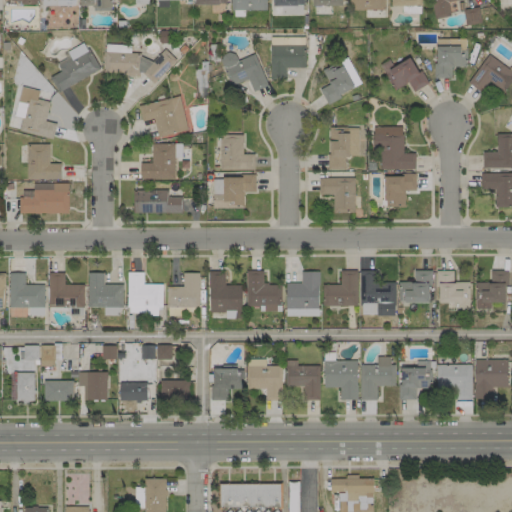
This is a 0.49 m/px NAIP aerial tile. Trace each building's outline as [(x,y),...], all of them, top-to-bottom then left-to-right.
[(110,0),(77,0),(78,6),(91,6),(91,11),(110,11),(110,0)] [(265,0),(230,0),(230,10),(266,10),(265,0)] [(383,0),(349,0),(350,10),(384,10),(383,0)] [(450,16),(447,2),(458,0),(430,0),(434,19),(450,16)] [(465,25),(479,23),(477,8),(463,10),(465,25)] [(66,51),(69,57),(57,64),(60,71),(49,77),(57,92),(99,70),(84,41),(66,51)] [(305,45),(270,44),(269,79),(285,79),(285,67),(304,68),(305,45)] [(435,78),(451,78),(451,66),(465,67),(466,47),(435,46),(435,78)] [(176,60),(164,49),(151,63),(145,58),(140,58),(135,53),(104,52),(104,73),(138,74),(140,72),(151,82),(155,83),(176,60)] [(230,86),(247,79),(252,92),(267,86),(255,54),(237,60),(233,51),(219,56),(230,86)] [(504,92),(511,79),(511,70),(486,54),(468,84),(481,92),(488,81),(504,92)] [(412,91),(425,85),(412,58),(384,71),(393,90),(408,83),(412,91)] [(319,89),(326,103),(359,86),(346,59),(322,71),(329,84),(319,89)] [(195,69),(194,96),(206,96),(206,69),(195,69)] [(14,116),(22,118),(19,131),(52,139),(55,123),(45,121),(49,102),(36,99),(38,91),(21,87),(14,116)] [(138,105),(141,121),(153,119),(157,137),(188,131),(181,96),(138,105)] [(415,169),(415,153),(402,153),(402,126),(372,127),(372,150),(380,150),(380,170),(415,169)] [(359,127),(328,127),(328,170),(345,170),(345,156),(359,156),(359,127)] [(511,133),(496,134),(496,151),(481,152),(482,168),(511,167),(511,133)] [(253,170),(253,154),(242,154),(243,135),(219,135),(219,169),(253,170)] [(48,144),(26,144),(26,179),(60,179),(60,163),(49,164),(48,144)] [(174,179),(174,144),(151,144),(151,163),(139,163),(140,179),(174,179)] [(511,207),(511,173),(479,173),(480,189),(494,189),(494,207),(511,207)] [(416,190),(415,175),(382,175),(382,206),(404,206),(404,191),(416,190)] [(243,192),(254,192),(254,176),(211,177),(212,206),(243,206),(243,192)] [(354,178),(318,178),(318,195),(333,195),(333,213),(354,212),(354,178)] [(19,197),(18,213),(67,213),(68,184),(52,183),(52,191),(33,190),(33,198),(19,197)] [(167,190),(134,190),(133,212),(180,213),(181,197),(167,197),(167,190)] [(262,270),(245,270),(246,306),(264,306),(264,312),(279,311),(279,284),(262,284),(262,270)] [(322,284),(322,305),(356,306),(357,270),(340,270),(340,285),(322,284)] [(395,316),(395,283),(375,282),(375,271),(360,270),(359,302),(376,303),(376,315),(395,316)] [(430,270),(413,270),(413,282),(398,282),(398,302),(430,302),(430,270)] [(453,270),(437,270),(437,303),(456,303),(456,310),(470,310),(470,282),(453,282),(453,270)] [(475,309),(490,309),(490,303),(507,302),(506,270),(490,270),(490,282),(474,282),(475,309)] [(241,285),(224,285),(223,271),(208,271),(209,312),(225,312),(225,317),(242,317),(241,285)] [(318,272),(300,271),(300,283),(285,283),(285,316),(318,316),(318,272)] [(82,284),(64,284),(64,272),(47,273),(48,308),(83,307),(82,284)] [(123,285),(103,284),(103,273),(87,272),(87,306),(122,307),(123,285)] [(162,284),(143,284),(143,272),(126,272),(127,306),(162,306),(162,284)] [(166,287),(166,307),(198,307),(198,272),(182,272),(183,286),(166,287)] [(24,273),(8,273),(9,308),(28,307),(28,316),(44,316),(43,284),(25,285),(24,273)] [(361,314),(375,314),(375,303),(361,303),(361,314)] [(22,360),(38,360),(38,346),(23,345),(22,360)] [(153,359),(154,345),(140,345),(140,359),(153,359)] [(169,345),(156,345),(156,360),(170,359),(169,345)] [(39,366),(53,366),(53,346),(39,346),(39,366)] [(115,359),(115,346),(101,346),(101,359),(115,359)] [(360,400),(376,400),(376,386),(395,385),(394,364),(390,364),(389,356),(376,357),(376,365),(359,365),(360,400)] [(265,400),(280,400),(281,366),(264,365),(264,360),(247,359),(246,388),(265,389),(265,400)] [(507,360),(474,359),(473,399),(491,399),(491,387),(506,387),(507,360)] [(285,386),(303,386),(303,399),(318,400),(319,366),(296,365),(296,361),(285,360),(285,386)] [(339,400),(357,399),(356,360),(323,361),(323,388),(339,387),(339,400)] [(399,399),(415,400),(415,388),(429,388),(430,361),(416,361),(415,368),(400,367),(399,399)] [(471,399),(471,364),(435,365),(436,391),(453,391),(453,400),(471,399)] [(211,400),(227,400),(227,389),(242,389),(242,369),(211,368),(211,400)] [(35,373),(14,372),(13,400),(34,401),(35,373)] [(77,372),(77,386),(82,386),(82,400),(106,400),(105,372),(77,372)] [(43,400),(71,401),(72,381),(43,380),(43,400)] [(189,380),(159,380),(159,401),(189,401),(189,380)] [(118,400),(145,401),(146,383),(119,382),(118,400)] [(338,511),(365,511),(365,503),(372,503),(372,478),(358,478),(358,475),(346,475),(346,478),(329,478),(329,492),(338,492),(338,511)] [(164,511),(166,479),(144,478),(143,511),(164,511)] [(280,484),(219,483),(219,507),(279,508),(280,484)]
